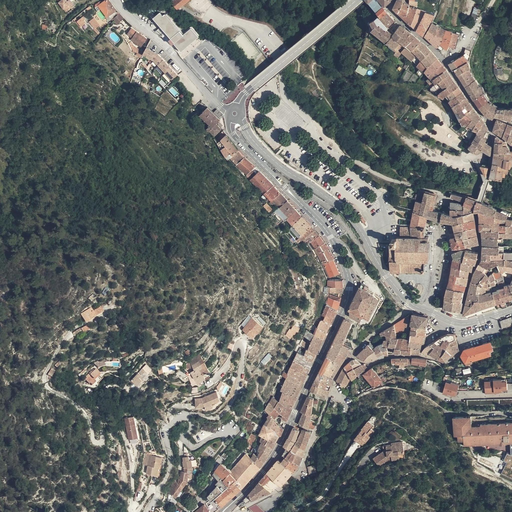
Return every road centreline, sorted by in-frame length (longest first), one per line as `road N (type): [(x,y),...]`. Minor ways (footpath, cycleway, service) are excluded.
road 1 (primary): [(223,511),(272,458),(349,289),(322,226),(236,139)]
road 2 (residential): [(460,324),(480,258),(477,216),(494,132),(446,60),(393,11),(395,0)]
road 3 (tertiary): [(424,309),(407,302),(344,211),(280,167),(248,133)]
road 4 (residential): [(147,511),(169,470),(169,426),(188,421),(190,446),(228,430)]
road 5 (primary): [(248,90),(356,0)]
road 6 (residential): [(213,99),(115,0)]
